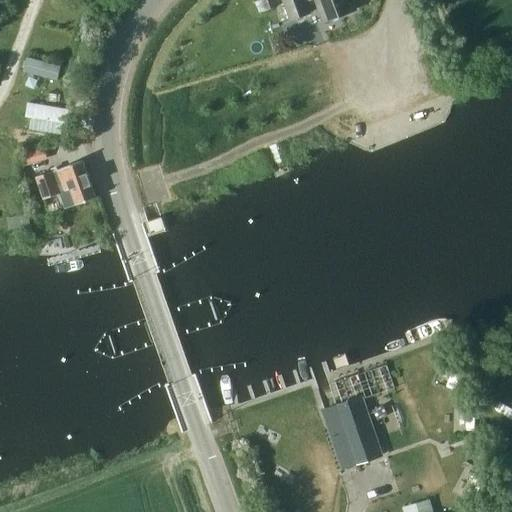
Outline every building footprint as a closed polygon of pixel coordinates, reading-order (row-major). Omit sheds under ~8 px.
[(276,7),(273,0),(260,0),(265,11),(276,7)] [(317,0),(325,21),(354,10),(350,0),(283,0),(291,20),(310,13),(305,1),(307,0),(317,0)] [(74,126),(63,124),(61,135),(73,137),(74,126)] [(0,151),(3,170),(19,168),(14,132),(0,134),(0,151)] [(46,157),(43,148),(21,154),(24,164),(46,157)] [(52,171),(36,177),(39,185),(44,198),(59,193),(65,209),(73,206),(77,204),(96,198),(82,160),(60,168),(60,169),(58,170),(52,171)] [(28,225),(26,214),(11,217),(13,228),(28,225)] [(360,397),(322,410),(342,468),(380,455),(360,397)] [(437,417),(443,433),(434,436),(441,457),(455,452),(448,433),(461,428),(455,411),(437,417)] [(456,452),(468,449),(464,430),(451,433),(456,452)]
